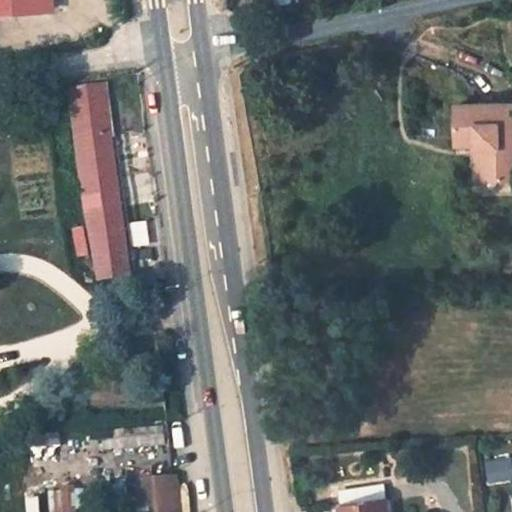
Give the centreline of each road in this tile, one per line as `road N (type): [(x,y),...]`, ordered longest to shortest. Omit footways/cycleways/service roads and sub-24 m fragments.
road 1 (primary): [(163,50),(226,511)]
road 2 (primary): [(247,377),(218,267),(188,65),(163,50)]
road 3 (primary): [(247,377),(204,48)]
road 4 (residential): [(204,48),(453,0)]
road 5 (unclassified): [(0,79),(163,50)]
road 6 (primary): [(264,511),(247,377)]
